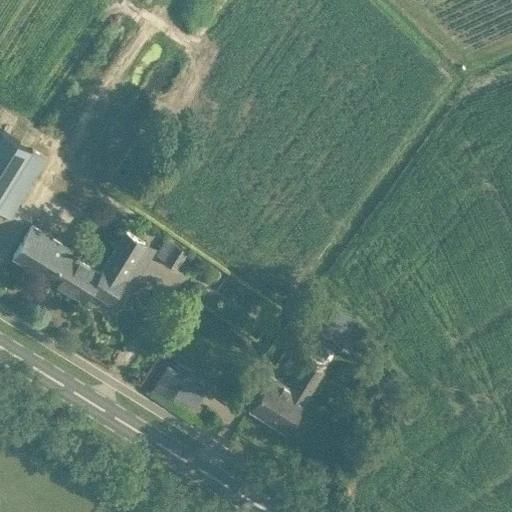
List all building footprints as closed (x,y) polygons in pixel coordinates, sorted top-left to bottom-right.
[(83,211),(158,102),(184,65),(126,25),(53,131),(88,155),(60,195),(83,211)] [(0,210),(10,217),(21,200),(48,158),(0,127),(0,210)] [(110,301),(120,283),(125,277),(124,276),(145,242),(126,230),(101,271),(71,253),(73,249),(32,224),(13,255),(84,299),(91,289),(110,301)] [(188,249),(166,236),(156,253),(178,267),(188,249)] [(336,349),(355,319),(334,306),(315,337),(336,349)] [(286,429),(296,412),(323,370),(306,359),(289,386),(270,375),(250,407),(286,429)]
